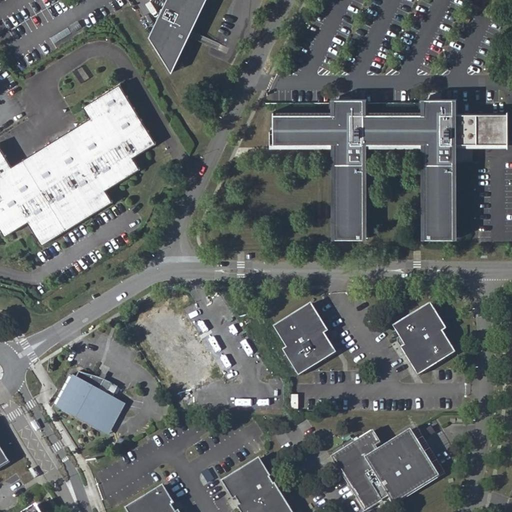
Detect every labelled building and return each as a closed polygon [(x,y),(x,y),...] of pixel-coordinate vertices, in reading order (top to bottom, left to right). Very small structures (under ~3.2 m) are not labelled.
[(206,0),(165,0),(149,35),(172,71),(206,0)] [(0,224),(2,229),(26,214),(39,235),(106,195),(100,183),(134,163),(128,152),(150,138),(117,82),(83,102),(89,113),(8,162),(0,149),(0,224)] [(335,116),(275,117),(275,144),(335,144),(335,147),(335,238),(365,238),(364,143),(425,143),(425,238),(455,238),(455,147),(455,143),(509,143),(508,113),(455,113),(455,102),(425,102),(425,116),(364,116),(364,102),(334,102),(335,116)] [(425,143),(364,143),(365,238),(369,238),(368,147),(420,147),(421,238),(425,238),(425,143)] [(434,300),(394,321),(406,340),(401,342),(417,372),(456,351),(444,329),(448,327),(434,300)] [(173,303),(139,323),(178,393),(213,373),(173,303)] [(311,303),(273,326),(286,348),(282,350),(298,376),(336,354),(323,333),(327,331),(311,303)] [(78,379),(62,409),(96,428),(112,398),(118,387),(116,386),(113,384),(110,383),(107,381),(105,380),(101,379),(97,377),(92,376),(88,375),(84,374),(82,373),(78,379)] [(123,404),(112,398),(96,428),(107,434),(123,404)] [(35,431),(39,429),(34,421),(32,422),(30,423),(35,431)] [(421,424),(416,427),(444,474),(450,470),(445,462),(431,440),(423,427),(421,424)] [(373,431),(331,457),(364,511),(379,503),(389,497),(394,494),(398,502),(444,474),(416,427),(383,447),(378,450),(376,446),(381,443),(373,431)] [(0,466),(9,462),(0,447),(0,466)] [(292,511),(258,456),(220,479),(240,511),(292,511)] [(32,468),(28,470),(33,478),(35,477),(37,476),(32,468)] [(181,511),(166,487),(129,510),(129,511),(181,511)] [(394,494),(389,497),(391,502),(393,505),(398,502),(394,494)]
